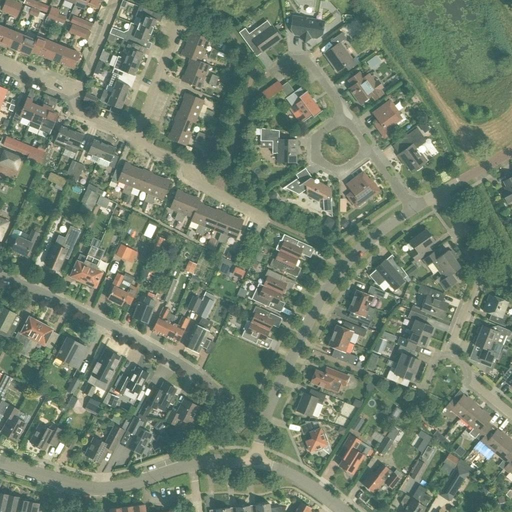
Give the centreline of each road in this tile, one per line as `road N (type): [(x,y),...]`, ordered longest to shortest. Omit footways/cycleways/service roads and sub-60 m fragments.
road 1 (residential): [(253,462),(263,421),(338,270),(411,208)]
road 2 (residential): [(239,410),(148,346),(0,276)]
road 3 (residential): [(450,350),(480,277),(478,255),(438,194)]
road 4 (residential): [(267,220),(199,185),(188,168),(135,138)]
road 5 (tertiary): [(192,465),(104,488),(61,481)]
road 6 (residential): [(347,115),(317,133),(317,158),(337,171),(372,152)]
